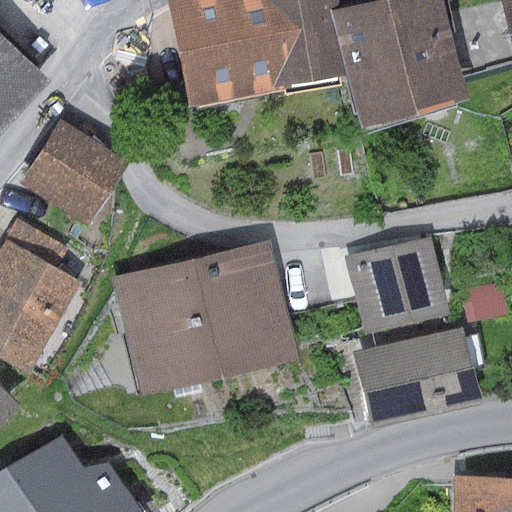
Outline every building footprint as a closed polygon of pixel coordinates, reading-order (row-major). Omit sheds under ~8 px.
[(267,90),(250,0),(162,0),(182,105),(267,90)] [(250,0),(267,90),(344,76),(329,12),(334,11),(332,0),(250,0)] [(374,0),(334,11),(329,12),(344,76),(359,137),(411,121),(410,111),(460,95),(439,0),(374,0)] [(511,0),(498,0),(511,65),(511,0)] [(0,129),(45,83),(0,38),(0,129)] [(124,161),(57,119),(17,182),(84,225),(124,161)] [(69,248),(16,218),(0,246),(0,359),(24,373),(77,282),(56,270),(69,248)] [(428,238),(345,256),(361,331),(444,313),(428,238)] [(265,240),(108,278),(136,396),(293,359),(265,240)] [(460,329),(351,353),(366,421),(475,397),(460,329)] [(0,422),(16,408),(0,391),(0,422)] [(3,471),(28,511),(134,511),(107,468),(77,469),(60,437),(3,471)] [(0,511),(28,511),(3,471),(0,473),(0,511)] [(511,511),(511,477),(452,477),(451,511),(511,511)]
